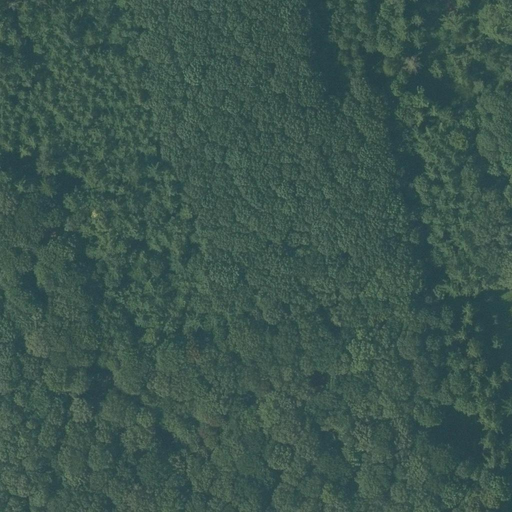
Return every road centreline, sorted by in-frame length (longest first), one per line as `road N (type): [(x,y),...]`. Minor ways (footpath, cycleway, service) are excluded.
road 1 (track): [(481,511),(370,0)]
road 2 (track): [(135,511),(428,266)]
